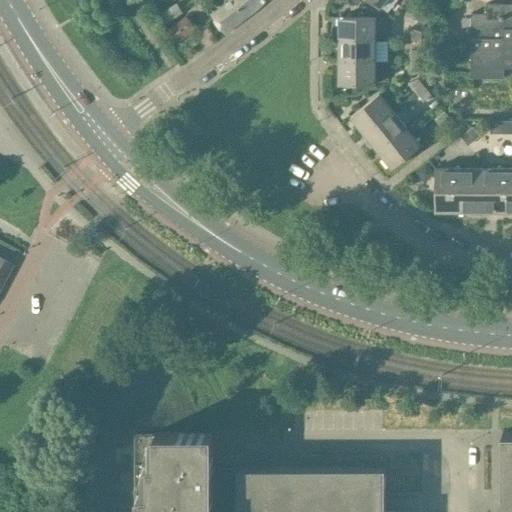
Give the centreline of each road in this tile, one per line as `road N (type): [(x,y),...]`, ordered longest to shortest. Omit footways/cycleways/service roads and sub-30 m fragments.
road 1 (tertiary): [(511,336),(386,317),(298,287),(217,242),(103,146)]
road 2 (residential): [(103,146),(287,0)]
road 3 (residential): [(511,267),(435,249),(331,174)]
road 4 (tertiary): [(103,146),(2,0)]
